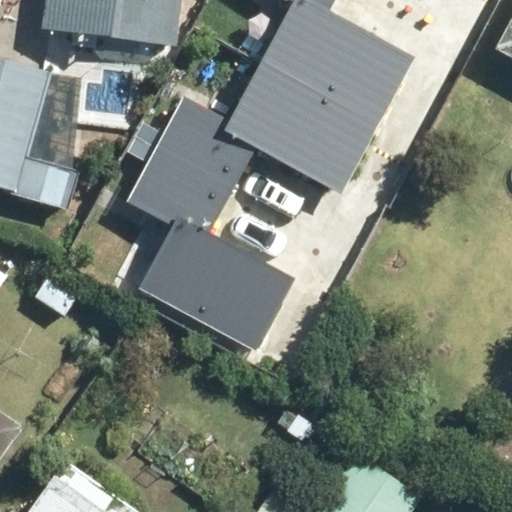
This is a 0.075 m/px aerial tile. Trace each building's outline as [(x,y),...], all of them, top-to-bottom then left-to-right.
[(46,0),(43,33),(177,49),(182,0),(46,0)] [(328,0),(291,0),(262,56),(385,120),(421,51),(328,3),(328,0)] [(511,23),(496,54),(511,63),(511,23)] [(181,92),(155,140),(232,183),(256,139),(349,187),(385,120),(262,56),(230,118),(181,92)] [(82,82),(0,63),(0,190),(70,212),(85,158),(75,155),(82,82)] [(177,219),(145,276),(257,337),(293,273),(208,226),(232,183),(155,140),(127,191),(177,219)] [(0,290),(8,279),(0,273),(0,290)] [(0,463),(24,430),(0,413),(0,463)] [(414,511),(422,500),(358,456),(319,511),(414,511)] [(96,511),(55,483),(34,511),(96,511)]
